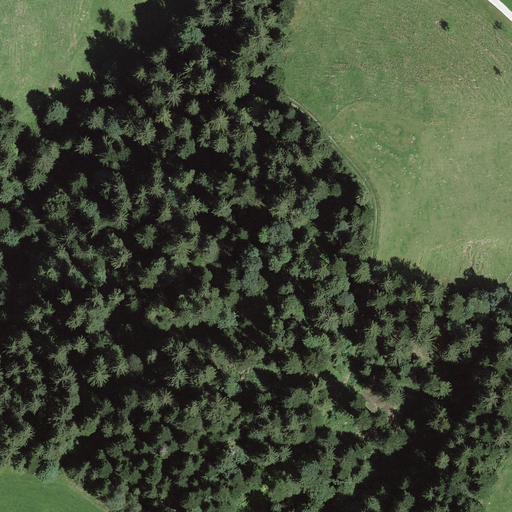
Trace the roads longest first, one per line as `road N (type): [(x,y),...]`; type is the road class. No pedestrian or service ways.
road 1 (track): [(157,0),(159,21),(171,33),(310,116),(363,177),(374,203),(351,366),(323,425),(249,511)]
road 2 (track): [(68,375),(143,341),(220,326),(284,298),(310,319),(338,396)]
